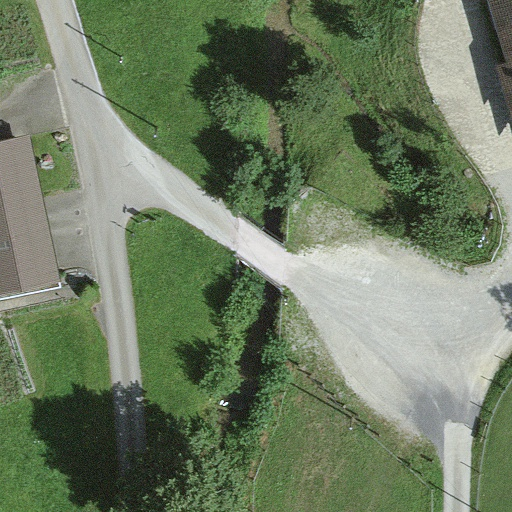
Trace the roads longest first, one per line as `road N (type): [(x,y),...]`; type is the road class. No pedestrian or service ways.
road 1 (unclassified): [(60,0),(102,140),(146,511)]
road 2 (track): [(388,333),(102,140)]
road 3 (track): [(457,511),(458,454),(444,397),(388,333)]
road 4 (track): [(388,333),(511,302)]
